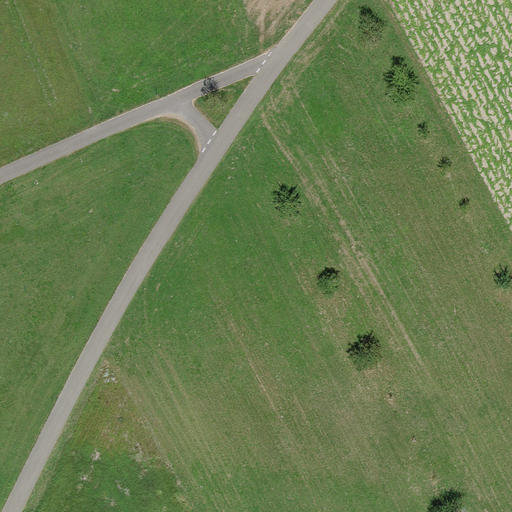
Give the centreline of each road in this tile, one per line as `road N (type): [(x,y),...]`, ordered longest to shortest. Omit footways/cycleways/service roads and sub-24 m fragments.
road 1 (residential): [(1,511),(167,206),(316,0)]
road 2 (track): [(0,169),(188,85),(266,61)]
